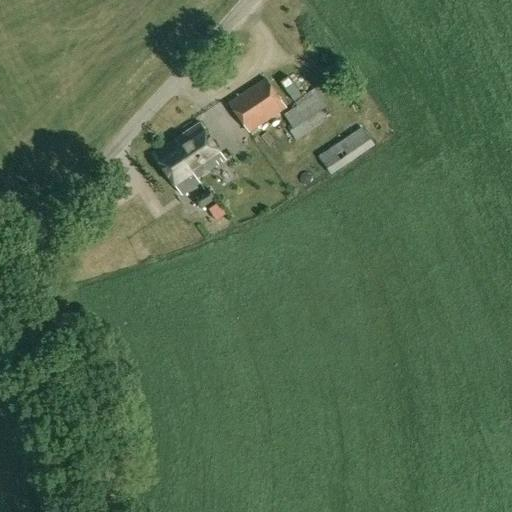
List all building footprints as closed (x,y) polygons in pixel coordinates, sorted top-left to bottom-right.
[(229,103),(250,132),(285,107),(266,79),(229,103)] [(291,131),(301,146),(311,139),(311,138),(315,135),(311,130),(333,116),(315,88),(294,101),(297,106),(284,115),(293,129),(291,131)] [(314,148),(332,173),(376,145),(357,117),(314,148)] [(154,154),(182,195),(200,183),(197,178),(226,159),(201,122),(154,154)] [(197,198),(204,208),(217,199),(210,189),(197,198)]
